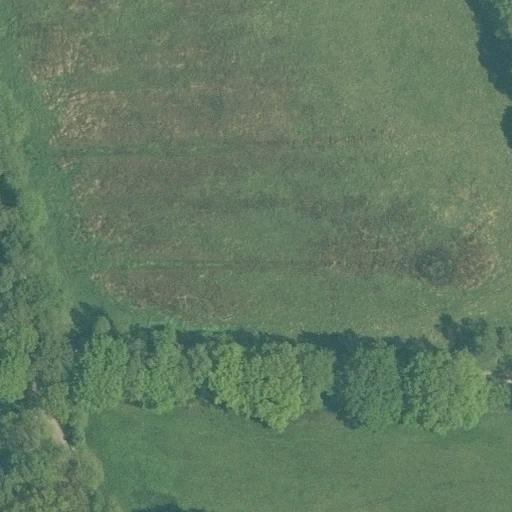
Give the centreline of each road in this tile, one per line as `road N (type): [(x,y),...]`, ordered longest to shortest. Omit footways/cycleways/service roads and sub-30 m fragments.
road 1 (track): [(511,379),(57,359),(34,384),(65,461),(63,511)]
road 2 (track): [(49,362),(27,340),(0,231)]
